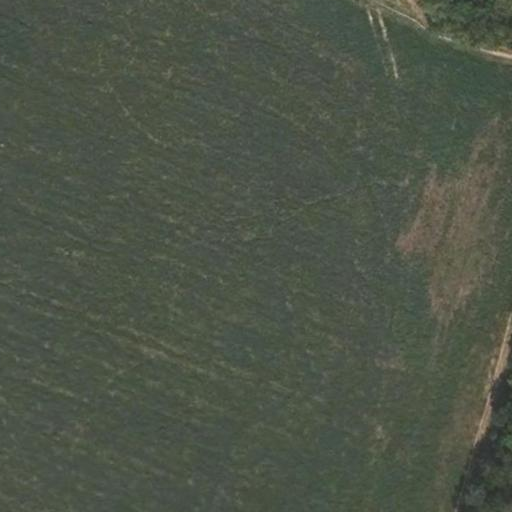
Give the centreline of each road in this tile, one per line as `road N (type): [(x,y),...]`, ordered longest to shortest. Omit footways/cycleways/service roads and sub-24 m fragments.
road 1 (track): [(457,511),(511,307)]
road 2 (track): [(511,53),(467,41),(383,0)]
